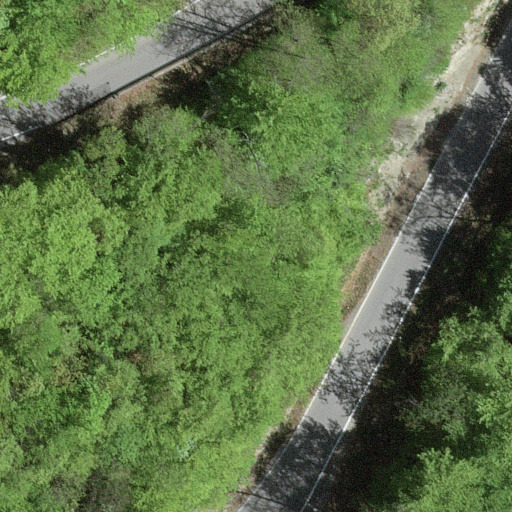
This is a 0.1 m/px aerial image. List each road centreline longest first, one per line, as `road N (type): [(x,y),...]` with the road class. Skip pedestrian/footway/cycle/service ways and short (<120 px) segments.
road 1 (tertiary): [(270,511),(348,383),(511,65)]
road 2 (tertiary): [(242,0),(0,120)]
